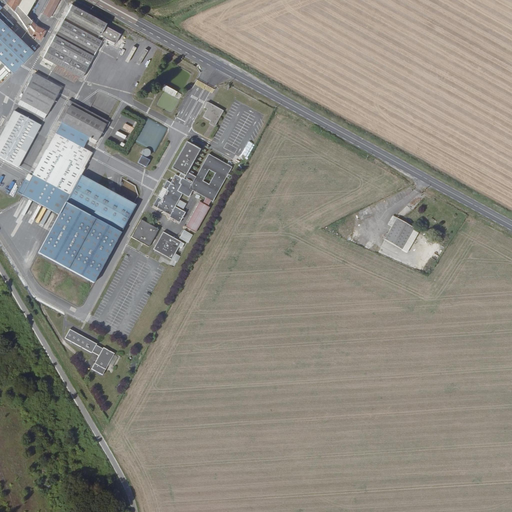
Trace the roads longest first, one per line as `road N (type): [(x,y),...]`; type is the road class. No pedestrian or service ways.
road 1 (primary): [(511,226),(99,0)]
road 2 (residential): [(0,267),(125,484),(133,511)]
